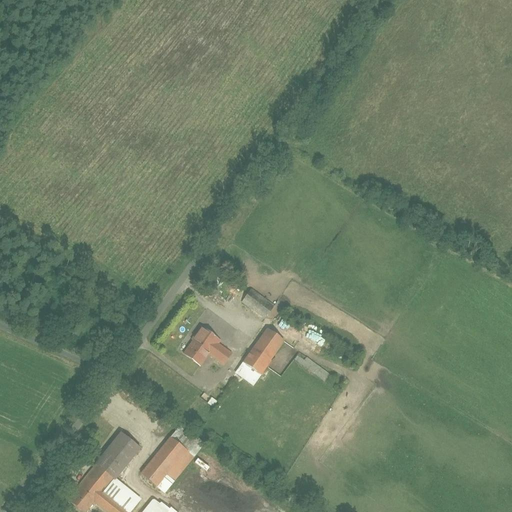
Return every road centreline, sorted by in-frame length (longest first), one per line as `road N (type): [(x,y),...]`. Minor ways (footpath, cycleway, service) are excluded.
road 1 (residential): [(361,0),(112,371)]
road 2 (residential): [(112,371),(9,511)]
road 3 (residential): [(112,371),(0,318)]
